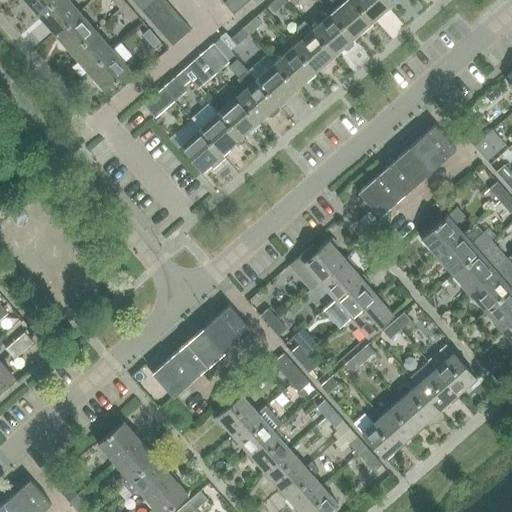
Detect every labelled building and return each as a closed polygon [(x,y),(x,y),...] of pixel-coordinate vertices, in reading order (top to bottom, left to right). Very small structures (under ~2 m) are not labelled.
[(24,0),(38,15),(55,0),(24,0)] [(55,0),(38,15),(55,34),(80,12),(69,0),(55,0)] [(111,0),(120,9),(127,4),(123,0),(111,0)] [(136,0),(135,1),(143,10),(153,0),(136,0)] [(153,0),(143,10),(150,19),(168,3),(166,0),(153,0)] [(226,0),(224,3),(234,14),(249,0),(226,0)] [(286,1),(284,0),(274,0),(268,6),(273,12),(286,1)] [(330,0),(333,3),(335,1),(339,6),(331,13),(353,39),(354,38),(372,22),(352,0),(330,0)] [(385,0),(352,0),(372,22),(391,6),(385,0)] [(150,19),(158,27),(176,11),(168,3),(150,19)] [(127,4),(120,9),(131,22),(137,16),(127,4)] [(158,27),(166,36),(184,20),(176,11),(158,27)] [(55,34),(71,53),(96,30),(80,12),(55,34)] [(331,13),(312,30),(334,55),(343,48),(345,50),(348,50),(354,46),(354,42),(352,40),(353,39),(331,13)] [(254,17),(242,28),(247,35),(260,23),(254,17)] [(184,20),(166,36),(173,45),(192,29),(184,20)] [(302,38),(293,46),(315,72),(334,55),(312,30),(305,22),(298,28),(297,33),(302,38)] [(247,35),(242,28),(229,39),(235,46),(247,35)] [(142,35),(153,48),(160,42),(149,29),(142,35)] [(71,53),(88,72),(113,49),(96,30),(71,53)] [(113,49),(88,72),(104,91),(130,69),(124,62),(132,55),(121,42),(113,49)] [(205,51),(200,55),(206,61),(216,73),(228,62),(218,50),(213,44),(205,51)] [(293,46),(274,63),(296,88),(315,72),(293,46)] [(189,65),(188,66),(193,72),(203,84),(216,73),(206,61),(200,55),(197,58),(189,65)] [(274,63),(255,79),(278,105),(296,88),(274,63)] [(245,88),(237,96),(259,121),(267,114),(269,116),(273,117),(279,111),(279,108),(277,105),(278,105),(255,79),(248,71),(238,80),(245,88)] [(175,78),(163,88),(169,94),(180,84),(175,78)] [(150,100),(144,105),(155,117),(174,101),(169,94),(163,88),(150,100)] [(494,90),(487,97),(492,102),(499,96),(494,90)] [(237,96),(218,112),(240,138),(259,121),(237,96)] [(218,112),(199,129),(221,154),(240,138),(218,112)] [(435,125),(409,147),(430,171),(456,149),(435,125)] [(463,134),(474,146),(482,139),(472,127),(463,134)] [(199,129),(180,146),(202,171),(210,164),(214,168),(225,159),(221,154),(199,129)] [(482,139),(474,146),(482,156),(484,158),(485,159),(487,161),(505,145),(492,130),(482,139)] [(409,147),(384,169),(405,194),(430,171),(409,147)] [(496,172),(507,184),(511,178),(511,173),(504,164),(496,172)] [(405,194),(384,169),(358,192),(379,216),(405,194)] [(489,189),(500,201),(508,194),(497,182),(489,189)] [(511,199),(508,194),(500,201),(510,213),(511,211),(511,199)] [(421,238),(437,256),(463,234),(455,224),(465,215),(457,206),(421,238)] [(360,218),(359,219),(365,226),(366,225),(374,218),(368,211),(360,218)] [(437,256),(453,274),(491,241),(483,231),(470,242),(463,234),(437,256)] [(310,290),(320,281),(345,259),(335,248),(338,246),(331,238),(318,250),(313,244),(288,265),(310,290)] [(453,274),(469,292),(507,259),(491,241),(453,274)] [(320,281),(336,299),(361,277),(345,259),(320,281)] [(469,292),(485,310),(511,286),(511,265),(507,259),(469,292)] [(336,299),(351,317),(376,295),(361,277),(336,299)] [(511,286),(485,310),(500,328),(511,318),(511,286)] [(376,295),(351,317),(367,336),(393,314),(376,295)] [(229,305),(204,328),(225,352),(250,329),(229,305)] [(260,315),(269,326),(277,319),(268,308),(260,315)] [(403,313),(393,322),(400,329),(410,320),(403,313)] [(511,318),(500,328),(511,341),(511,318)] [(277,319),(269,326),(278,336),(286,329),(277,319)] [(400,329),(393,322),(382,331),(390,338),(400,329)] [(204,328),(178,350),(199,374),(225,352),(204,328)] [(24,332),(15,341),(23,350),(33,342),(24,332)] [(23,350),(15,341),(5,349),(14,359),(23,350)] [(367,344),(357,353),(364,361),(374,352),(367,344)] [(291,352),(300,363),(308,355),(299,345),(291,352)] [(447,346),(428,362),(456,394),(475,378),(447,346)] [(199,374),(178,350),(153,373),(174,397),(199,374)] [(273,363),(292,384),(303,375),(284,353),(273,363)] [(364,361),(357,353),(346,363),(354,371),(364,361)] [(308,355),(300,363),(309,373),(317,366),(308,355)] [(1,362),(0,362),(0,388),(14,377),(1,362)] [(410,378),(416,385),(438,410),(456,394),(428,362),(410,378)] [(303,375),(292,384),(299,392),(303,388),(309,383),(303,375)] [(320,386),(328,393),(338,384),(331,376),(320,386)] [(416,385),(398,401),(420,426),(438,410),(416,385)] [(308,393),(303,388),(299,392),(303,397),(308,393)] [(217,417),(232,435),(258,413),(242,395),(217,417)] [(317,407),(326,417),(334,410),(325,400),(317,407)] [(398,401),(380,417),(402,442),(420,426),(398,401)] [(258,413),(232,435),(249,453),(274,431),(282,424),(266,406),(258,413)] [(334,410),(326,417),(335,428),(343,421),(334,410)] [(402,442),(380,417),(373,423),(364,413),(353,423),(384,458),(402,442)] [(98,443),(114,462),(140,439),(124,421),(98,443)] [(249,453),(264,471),(290,449),(274,431),(249,453)] [(348,443),(357,454),(365,446),(356,436),(348,443)] [(305,437),(300,442),(303,446),(309,441),(305,437)] [(116,476),(124,485),(155,457),(140,439),(114,462),(122,471),(116,476)] [(365,446),(357,454),(367,464),(373,472),(381,464),(375,457),(365,446)] [(264,471),(280,489),(305,467),(290,449),(264,471)] [(138,489),(145,498),(171,475),(155,457),(124,485),(132,494),(138,489)] [(305,467),(280,489),(296,507),(321,485),(313,476),(318,471),(311,462),(305,467)] [(171,475),(145,498),(154,507),(148,511),(166,511),(187,494),(171,475)] [(30,480),(5,502),(13,511),(41,511),(51,504),(30,480)] [(58,489),(69,501),(77,494),(66,482),(58,489)] [(321,485),(296,507),(299,511),(328,511),(337,504),(321,485)] [(200,491),(188,501),(195,510),(207,499),(200,491)] [(77,494),(69,501),(78,511),(80,511),(87,506),(77,494)] [(192,511),(195,510),(188,501),(175,511),(192,511)] [(13,511),(5,502),(0,506),(0,511),(13,511)]
